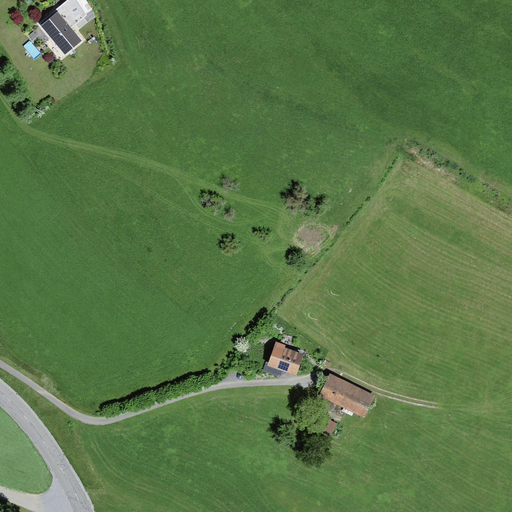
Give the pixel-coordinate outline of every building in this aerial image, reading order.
[(87,16),(75,0),(69,0),(57,10),(59,12),(71,27),(87,16)] [(59,12),(41,26),(65,55),(82,41),(71,27),(59,12)] [(311,352),(282,342),(274,363),(303,373),(311,352)] [(380,395),(335,375),(326,396),(371,416),(380,395)] [(338,426),(327,420),(321,430),(332,436),(338,426)]
